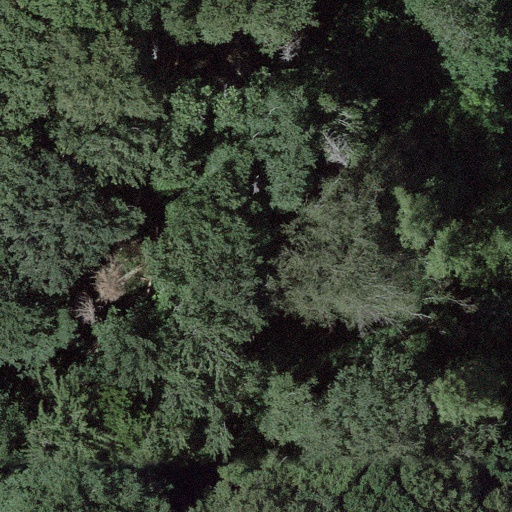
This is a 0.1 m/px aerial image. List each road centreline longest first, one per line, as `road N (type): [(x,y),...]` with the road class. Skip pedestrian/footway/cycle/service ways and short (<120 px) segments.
road 1 (track): [(511,478),(317,511)]
road 2 (track): [(143,511),(33,482),(0,449)]
